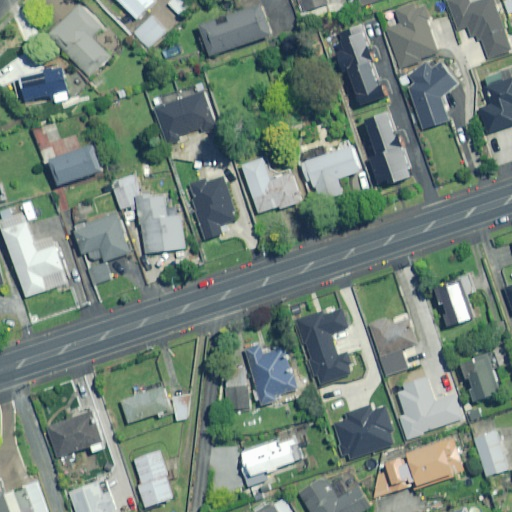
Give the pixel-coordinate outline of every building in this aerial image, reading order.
[(119,0),(138,20),(157,2),(155,0),(119,0)] [(191,10),(182,0),(172,0),(169,3),(181,18),(191,10)] [(300,0),(305,12),(329,4),(327,0),(300,0)] [(484,0),(471,5),(469,0),(450,0),(449,1),(459,31),(469,28),(473,38),(481,35),(490,59),(511,51),(493,0),(484,0)] [(438,54),(424,5),(384,16),(400,68),(424,61),(423,58),(438,54)] [(102,28),(82,6),(51,35),(90,76),(111,57),(93,37),(102,28)] [(274,36),(264,6),(230,17),(231,20),(202,29),(211,57),(274,36)] [(167,31),(152,16),(135,34),(150,48),(167,31)] [(442,63),(433,70),(427,62),(413,73),(413,72),(409,75),(417,86),(412,89),(425,130),(449,122),(444,98),(459,86),(442,63)] [(69,93),(64,66),(39,71),(39,75),(20,78),(25,102),(69,93)] [(511,70),(487,78),(495,105),(482,109),(489,133),(511,126),(511,70)] [(216,124),(206,94),(158,109),(168,140),(216,124)] [(297,149),(301,163),(315,203),(345,192),(341,180),(363,173),(352,142),(329,150),(325,139),(297,149)] [(103,171),(94,146),(51,161),(60,186),(103,171)] [(272,182),(264,159),(243,166),(260,214),(281,206),(282,210),(304,202),(294,174),(272,182)] [(173,197),(169,173),(150,176),(153,194),(140,196),(137,177),(116,181),(120,209),(138,206),(146,255),(187,248),(182,216),(169,218),(166,198),(173,197)] [(237,219),(225,178),(208,183),(208,181),(190,186),(206,240),(223,235),(220,225),(237,219)] [(21,216),(18,206),(1,212),(27,298),(69,285),(58,247),(39,252),(28,214),(21,216)] [(132,253),(119,214),(82,226),(83,229),(75,231),(83,254),(88,253),(91,261),(104,256),(106,262),(132,253)] [(111,280),(106,263),(89,268),(94,285),(111,280)] [(477,318),(463,280),(437,290),(450,327),(477,318)] [(387,377),(409,369),(407,362),(418,358),(414,347),(419,345),(407,312),(371,325),(382,356),(380,357),(387,377)] [(360,362),(351,332),(330,338),(333,345),(323,348),(320,336),(306,340),(313,365),(326,361),(329,371),(360,362)] [(297,382),(287,346),(263,352),(261,345),(248,349),(264,406),(282,401),(281,396),(302,390),(300,382),(297,382)] [(461,361),(467,381),(473,379),(476,389),(471,391),(474,403),(503,393),(490,352),(461,361)] [(384,382),(378,364),(360,370),(366,388),(384,382)] [(436,403),(427,378),(396,390),(406,415),(401,417),(409,439),(464,418),(456,396),(436,403)] [(252,408),(249,387),(227,389),(230,411),(252,408)] [(172,411),(164,388),(122,401),(129,424),(172,411)] [(189,421),(190,397),(177,396),(177,420),(189,421)] [(103,443),(93,413),(49,428),(59,458),(103,443)] [(509,471),(497,432),(476,439),(488,477),(509,471)] [(454,438),(384,465),(387,472),(369,479),(377,499),(415,485),(417,489),(466,470),(454,438)] [(299,445),(297,440),(281,444),(281,441),(242,451),(251,486),(270,481),(267,471),(297,463),(293,446),(299,445)] [(177,499),(161,452),(136,460),(143,484),(139,486),(147,509),(177,499)] [(338,501),(324,479),(299,494),(309,511),(365,511),(372,508),(360,487),(338,501)] [(105,496),(100,483),(70,493),(76,511),(118,511),(112,493),(105,496)] [(0,511),(48,511),(40,484),(7,495),(6,493),(0,494),(0,511)] [(279,511),(274,503),(258,511),(279,511)]
